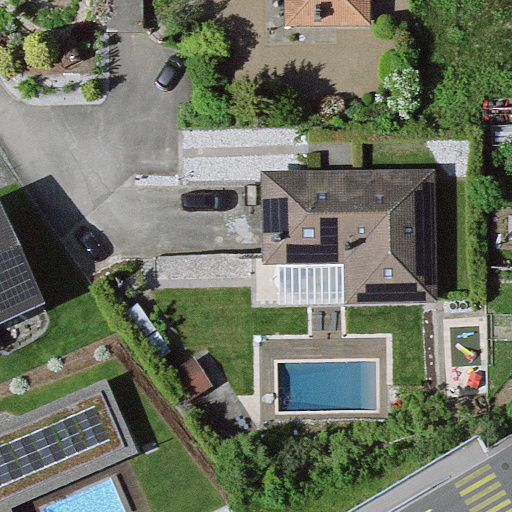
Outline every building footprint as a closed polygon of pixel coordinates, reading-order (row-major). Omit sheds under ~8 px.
[(362,36),(361,0),(281,0),(282,36),(362,36)] [(225,171),(223,126),(184,127),(186,172),(225,171)] [(430,313),(429,181),(257,183),(258,275),(342,274),(342,314),(430,313)] [(0,321),(38,305),(0,215),(0,321)] [(130,444),(103,381),(0,426),(0,511),(21,511),(14,495),(130,444)]
